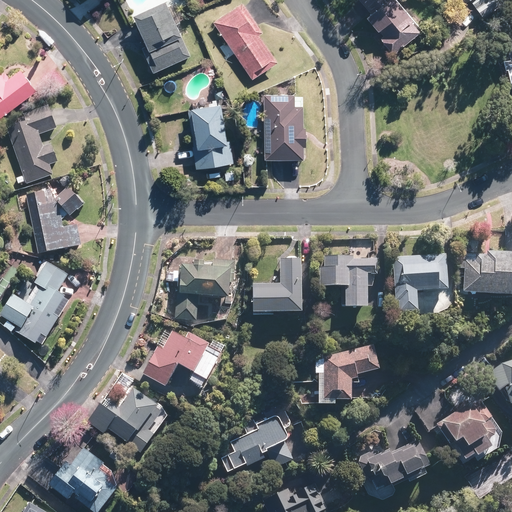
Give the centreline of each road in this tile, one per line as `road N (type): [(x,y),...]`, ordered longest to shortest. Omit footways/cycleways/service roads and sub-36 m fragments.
road 1 (tertiary): [(135,210),(127,276),(105,337),(0,460)]
road 2 (tertiary): [(29,0),(75,41),(109,92),(128,149),(135,210)]
road 3 (residential): [(298,3),(344,69),(355,211)]
road 4 (residential): [(355,211),(135,210)]
road 5 (residential): [(511,180),(423,210),(355,211)]
